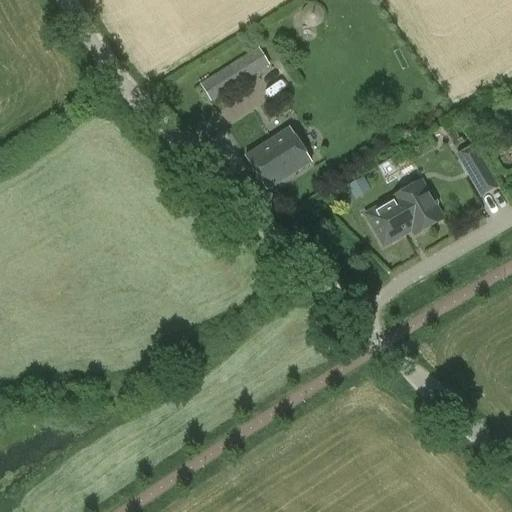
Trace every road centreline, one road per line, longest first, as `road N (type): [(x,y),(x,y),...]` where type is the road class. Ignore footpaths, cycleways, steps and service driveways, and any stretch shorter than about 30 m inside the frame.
road 1 (unclassified): [(360,323),(153,120),(102,62),(64,0)]
road 2 (residential): [(360,323),(395,284),(511,218)]
road 3 (unclassified): [(511,469),(399,361)]
